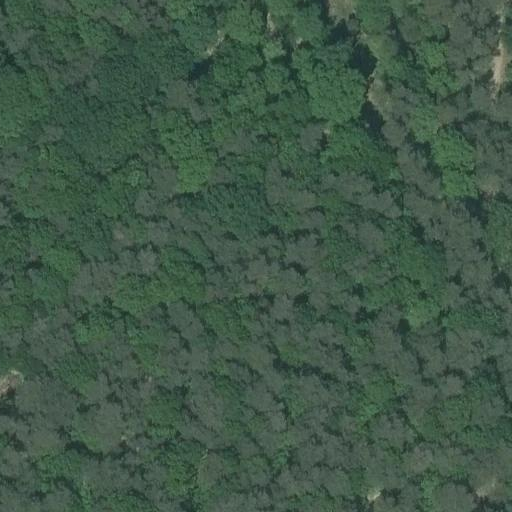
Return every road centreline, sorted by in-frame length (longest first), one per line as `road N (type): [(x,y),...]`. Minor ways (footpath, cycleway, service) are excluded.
road 1 (track): [(352,129),(434,388),(459,511)]
road 2 (track): [(56,0),(352,129)]
road 3 (unclassified): [(511,293),(379,0)]
road 4 (track): [(314,0),(336,20),(352,129)]
